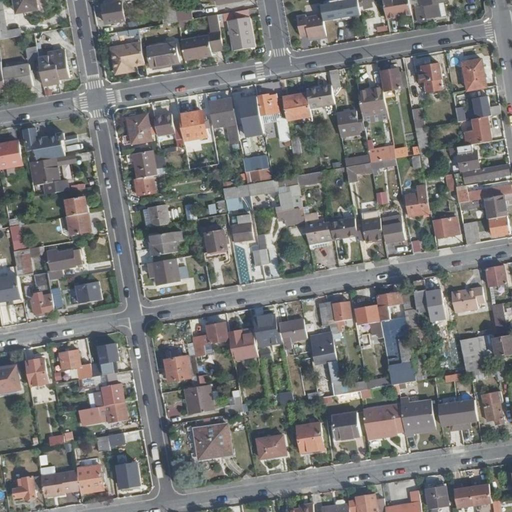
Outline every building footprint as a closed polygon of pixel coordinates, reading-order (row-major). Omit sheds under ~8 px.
[(44,12),(41,0),(15,0),(17,13),(26,11),(27,15),(44,12)] [(362,15),(358,0),(331,0),(332,3),(321,4),(323,15),(325,21),(335,20),(335,22),(352,19),(352,17),(362,15)] [(412,14),(409,0),(383,0),(387,18),(412,14)] [(438,18),(436,4),(445,3),(444,0),(419,0),(421,7),(415,8),(418,23),(432,21),(432,19),(438,18)] [(126,21),(123,2),(105,5),(108,24),(126,21)] [(191,20),(189,8),(177,10),(179,22),(191,20)] [(256,47),(250,9),(224,14),(225,21),(230,21),(234,51),(256,47)] [(0,39),(9,38),(3,10),(0,10),(0,39)] [(224,49),(219,15),(211,16),(214,31),(209,37),(182,41),(186,59),(212,55),(212,51),(224,49)] [(325,21),(323,15),(306,18),(306,16),(299,17),(302,36),(310,35),(310,39),(327,36),(325,21)] [(10,29),(11,37),(23,35),(21,27),(10,29)] [(145,63),(142,43),(113,49),(117,74),(130,72),(129,66),(145,63)] [(38,58),(35,44),(25,46),(27,62),(38,60),(38,58)] [(180,63),(176,44),(149,49),(152,67),(180,63)] [(69,78),(67,65),(64,66),(62,50),(50,52),(50,56),(38,58),(38,60),(43,87),(60,84),(60,79),(69,78)] [(488,87),(483,60),(464,63),(468,90),(488,87)] [(32,86),(28,64),(1,69),(2,73),(5,90),(32,86)] [(443,91),(441,79),(443,78),(440,64),(422,68),(423,72),(419,73),(420,83),(427,82),(429,93),(443,91)] [(340,86),(337,70),(329,72),(332,86),(332,88),(340,86)] [(408,88),(405,73),(399,74),(398,70),(381,73),(385,92),(383,92),(384,97),(395,95),(394,90),(408,88)] [(332,88),(332,86),(307,90),(308,94),(310,109),(335,105),(332,88)] [(383,92),(382,87),(375,89),(376,91),(358,94),(363,121),(364,125),(381,122),(380,116),(387,114),(384,97),(383,92)] [(287,121),(284,101),(277,102),(276,98),(277,98),(276,94),(259,97),(263,118),(276,115),(281,147),(292,145),(287,121)] [(310,109),(308,94),(291,97),(291,100),(284,101),(287,121),(312,117),(310,109)] [(492,116),(490,106),(488,97),(474,99),(477,118),(489,116),(492,116)] [(240,136),(233,99),(211,102),(214,126),(229,124),(231,137),(240,136)] [(460,121),(469,119),(466,106),(457,107),(460,121)] [(364,125),(363,121),(358,121),(357,111),(337,114),(341,138),(365,134),(364,125)] [(207,136),(205,123),(203,123),(201,113),(180,116),(181,125),(184,140),(207,136)] [(425,128),(423,113),(413,115),(415,129),(425,128)] [(149,120),(148,115),(129,118),(133,144),(152,141),(152,137),(149,120)] [(184,140),(181,125),(174,126),(172,115),(155,118),(155,119),(158,136),(175,133),(177,146),(185,145),(184,140)] [(493,141),(489,116),(477,118),(469,120),(471,132),(462,133),(464,147),(472,145),(493,141)] [(158,136),(155,119),(149,120),(152,137),(158,136)] [(65,157),(62,142),(65,141),(64,135),(58,136),(58,139),(49,141),(48,137),(38,139),(37,127),(26,128),(30,151),(36,150),(38,162),(50,159),(65,157)] [(80,143),(78,132),(69,134),(71,144),(80,143)] [(296,153),(303,152),(301,136),(294,137),(296,153)] [(23,165),(19,142),(0,145),(0,169),(1,174),(16,171),(15,167),(23,165)] [(480,169),(476,152),(473,152),(472,145),(464,147),(450,149),(451,156),(458,155),(461,172),(467,171),(480,169)] [(336,164),(335,155),(334,149),(326,150),(326,154),(321,155),(323,166),(336,164)] [(158,175),(154,150),(135,154),(140,178),(153,176),(158,175)] [(406,157),(405,150),(394,152),(395,159),(406,157)] [(388,160),(387,152),(369,155),(370,157),(371,163),(381,161),(388,160)] [(430,178),(426,153),(420,154),(424,179),(430,178)] [(371,163),(370,157),(357,159),(358,165),(365,164),(371,163)] [(52,170),(50,159),(38,162),(36,162),(40,184),(44,183),(46,195),(68,191),(66,178),(54,180),(54,176),(58,175),(57,170),(52,170)] [(396,165),(395,159),(388,160),(381,161),(383,167),(396,165)] [(366,172),(365,164),(358,165),(346,167),(349,183),(356,182),(355,174),(366,172)] [(468,182),(509,175),(507,164),(480,169),(467,171),(468,182)] [(66,166),(67,176),(74,175),(73,166),(66,166)] [(270,178),(269,171),(251,174),(250,167),(245,168),(248,182),(270,178)] [(468,182),(467,171),(461,172),(454,174),(456,184),(464,183),(466,182),(466,183),(468,182)] [(298,182),(322,178),(321,172),(297,176),(298,182)] [(156,193),(153,176),(140,178),(136,179),(138,196),(156,193)] [(250,196),(248,184),(223,189),(225,200),(250,196)] [(472,201),(470,192),(469,186),(467,187),(467,185),(457,187),(460,203),(472,201)] [(503,195),(511,193),(511,191),(511,185),(470,192),(472,201),(480,199),(503,195)] [(429,214),(425,186),(417,188),(418,195),(402,198),(404,211),(409,210),(410,217),(429,214)] [(304,214),(300,194),(292,195),(292,190),(280,192),(284,217),(289,217),(290,222),(295,222),(294,216),(304,214)] [(387,190),(378,192),(381,204),(390,202),(387,190)] [(508,216),(506,202),(511,200),(511,193),(503,195),(504,199),(493,201),(493,202),(485,203),(485,207),(488,207),(490,219),(508,216)] [(90,213),(87,196),(68,200),(71,217),(90,213)] [(481,206),(480,199),(472,201),(460,203),(461,210),(481,206)] [(193,203),(185,204),(188,219),(196,217),(193,203)] [(171,224),(168,205),(149,209),(152,227),(171,224)] [(93,231),(90,213),(71,217),(69,217),(72,235),(93,231)] [(254,238),(250,216),(238,218),(239,225),(234,226),(236,241),(254,238)] [(406,240),(402,216),(383,219),(387,243),(406,240)] [(333,240),(330,224),(325,225),(324,221),(317,222),(316,217),(305,219),(309,246),(333,241),(333,240)] [(511,233),(508,217),(490,220),(494,236),(511,233)] [(384,240),(381,218),(356,223),(358,236),(359,241),(364,240),(365,243),(384,240)] [(460,233),(457,218),(434,222),(437,238),(460,233)] [(356,223),(355,219),(343,221),(346,238),(358,236),(356,223)] [(346,238),(343,221),(330,223),(330,224),(333,240),(346,238)] [(477,244),(474,230),(478,230),(476,221),(463,223),(467,246),(477,244)] [(23,241),(20,226),(11,227),(13,243),(23,241)] [(228,248),(225,230),(207,232),(210,251),(228,248)] [(178,252),(174,233),(154,236),(156,248),(152,249),(154,256),(178,252)] [(418,254),(416,241),(410,242),(412,255),(418,254)] [(36,274),(31,249),(15,252),(20,276),(20,277),(36,274)] [(85,264),(82,249),(60,253),(61,257),(51,259),(53,269),(49,270),(50,274),(51,281),(66,278),(64,267),(85,264)] [(270,266),(267,250),(260,251),(263,267),(270,266)] [(263,267),(260,251),(247,254),(250,269),(263,267)] [(181,282),(177,258),(155,262),(159,286),(181,282)] [(507,284),(504,266),(488,269),(490,286),(507,284)] [(51,281),(50,274),(39,276),(41,289),(43,289),(44,293),(38,294),(39,299),(34,300),(37,317),(48,315),(48,312),(56,311),(56,310),(54,296),(51,281)] [(20,277),(20,276),(0,279),(0,302),(24,298),(20,277)] [(413,311),(407,281),(399,283),(404,313),(413,311)] [(428,310),(423,281),(414,282),(419,314),(430,313),(430,310),(428,310)] [(104,299),(101,282),(79,285),(82,303),(104,299)] [(379,322),(377,306),(378,306),(375,287),(365,289),(368,308),(356,309),(358,325),(379,322)] [(446,320),(441,289),(427,292),(430,310),(430,313),(432,323),(446,320)] [(478,305),(485,304),(482,289),(466,291),(467,294),(452,296),(455,314),(479,311),(478,305)] [(400,304),(398,293),(378,296),(380,307),(400,304)] [(65,308),(62,295),(54,296),(56,310),(65,308)] [(352,321),(350,303),(327,307),(330,323),(331,328),(337,327),(337,324),(352,321)] [(508,332),(503,304),(492,305),(496,334),(508,332)] [(330,323),(327,307),(321,309),(323,324),(330,323)] [(283,343),(281,334),(277,335),(274,317),(257,319),(260,339),(262,339),(263,347),(283,344),(283,343)] [(394,343),(391,321),(390,317),(380,319),(384,345),(394,343)] [(307,339),(304,321),(280,325),(281,334),(283,343),(307,339)] [(228,341),(225,324),(208,327),(209,337),(193,340),(195,354),(196,357),(206,355),(205,345),(228,341)] [(260,356),(255,332),(243,334),(243,331),(230,333),(235,360),(260,356)] [(511,353),(511,336),(494,339),(493,334),(459,340),(465,372),(470,371),(483,369),(482,359),(511,353)] [(335,356),(332,336),(311,340),(315,363),(319,363),(321,371),(327,369),(326,361),(328,361),(332,383),(338,382),(334,356),(335,356)] [(183,354),(181,339),(165,342),(168,357),(183,354)] [(121,362),(118,345),(101,348),(104,364),(121,362)] [(83,368),(80,350),(61,353),(65,371),(83,368)] [(196,357),(195,354),(167,359),(170,380),(199,375),(196,357)] [(49,383),(46,358),(27,361),(31,387),(49,383)] [(415,381),(412,363),(400,365),(403,383),(415,381)] [(0,392),(21,389),(17,365),(0,368),(0,392)] [(508,379),(506,365),(497,366),(499,380),(508,379)] [(108,375),(107,368),(93,371),(95,378),(104,376),(108,375)] [(486,376),(485,368),(483,369),(470,371),(471,379),(486,376)] [(105,385),(104,376),(95,378),(82,380),(83,388),(105,385)] [(125,402),(122,383),(104,386),(108,405),(125,402)] [(214,411),(210,385),(186,389),(188,403),(191,403),(193,414),(214,411)] [(335,395),(335,389),(317,393),(318,398),(335,395)] [(506,402),(504,392),(485,394),(489,421),(497,419),(498,424),(506,423),(503,403),(506,402)] [(269,407),(267,397),(255,399),(257,409),(269,407)] [(436,425),(432,399),(410,402),(409,397),(400,398),(402,407),(405,431),(406,437),(415,436),(414,429),(436,425)] [(244,412),(242,403),(239,404),(239,398),(233,399),(234,405),(225,406),(227,415),(244,412)] [(478,421),(475,400),(438,406),(441,426),(452,425),(453,430),(468,428),(468,422),(478,421)] [(128,421),(125,402),(108,405),(111,424),(128,421)] [(405,431),(402,407),(365,413),(369,440),(380,439),(380,435),(390,434),(390,437),(399,436),(398,432),(405,431)] [(362,435),(358,412),(334,416),(337,443),(356,440),(356,436),(362,435)] [(325,448),(321,423),(297,427),(301,452),(325,448)] [(235,454),(230,424),(209,428),(213,452),(224,450),(225,456),(235,454)] [(213,452),(209,428),(197,430),(201,453),(213,452)] [(50,436),(52,445),(75,441),(74,432),(50,436)] [(124,440),(123,433),(108,435),(109,442),(124,440)] [(109,442),(108,435),(98,437),(100,452),(110,450),(109,442)] [(289,455),(286,436),(259,440),(262,459),(289,455)] [(142,485),(138,463),(128,464),(128,468),(119,470),(122,488),(142,485)] [(106,491),(102,466),(79,470),(81,483),(82,495),(106,491)] [(71,484),(81,483),(79,470),(42,475),(46,497),(65,494),(65,492),(72,490),(71,484)] [(37,499),(34,478),(25,479),(26,488),(13,490),(15,499),(28,497),(28,500),(37,499)] [(494,504),(491,485),(481,487),(481,482),(473,483),(473,487),(476,507),(494,504)] [(476,507),(473,487),(463,488),(463,484),(455,485),(458,508),(476,507)] [(451,505),(448,486),(428,489),(431,508),(451,505)] [(387,511),(387,508),(386,499),(377,500),(376,495),(358,498),(359,501),(350,502),(351,504),(351,511),(387,511)] [(424,511),(423,503),(387,508),(387,511),(424,511)]
